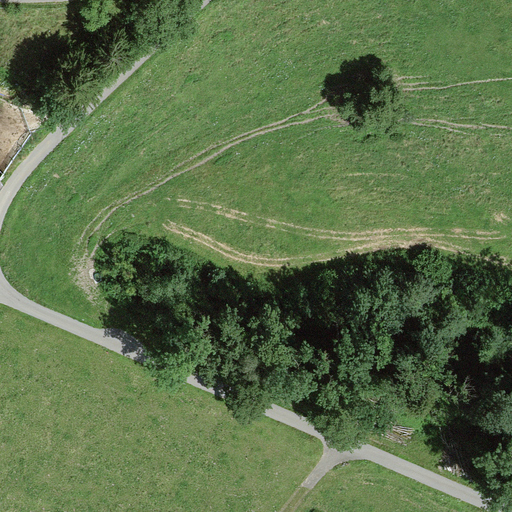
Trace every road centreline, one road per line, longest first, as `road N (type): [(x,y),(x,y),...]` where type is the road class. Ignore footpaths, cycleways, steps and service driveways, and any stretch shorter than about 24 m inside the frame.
road 1 (unclassified): [(502,511),(0,293)]
road 2 (unclassified): [(0,210),(45,147),(202,0)]
